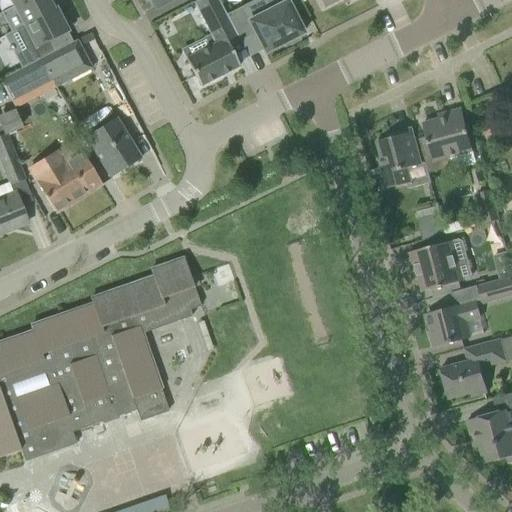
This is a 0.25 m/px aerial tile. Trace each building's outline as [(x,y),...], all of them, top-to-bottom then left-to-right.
[(0,13),(0,14),(10,33),(53,11),(52,10),(47,0),(26,0),(13,7),(0,13)] [(172,0),(145,0),(146,1),(147,0),(148,0),(154,9),(172,0)] [(239,42),(225,15),(217,0),(198,0),(192,3),(214,44),(204,49),(186,59),(185,59),(199,87),(238,67),(228,47),(239,42)] [(241,7),(225,15),(239,42),(254,34),(264,54),(282,44),(284,47),(298,40),(296,37),(302,34),(286,2),(285,2),(283,0),(270,0),(265,3),(269,10),(249,21),(241,7)] [(3,36),(9,47),(9,48),(11,52),(12,52),(21,69),(54,52),(49,41),(67,32),(55,9),(52,10),(53,11),(10,33),(3,36)] [(90,69),(75,41),(41,58),(56,87),(90,69)] [(56,87),(41,58),(0,80),(0,82),(14,109),(56,87)] [(426,138),(419,140),(424,159),(428,174),(452,168),(450,158),(473,152),(461,109),(445,114),(446,117),(423,124),(426,138)] [(9,111),(0,112),(0,133),(14,130),(9,111)] [(492,113),(478,119),(486,140),(500,134),(492,113)] [(115,119),(84,138),(109,178),(140,159),(115,119)] [(377,159),(385,190),(410,183),(406,169),(421,165),(411,129),(395,133),(396,137),(376,142),(381,158),(377,159)] [(0,137),(0,160),(10,185),(23,180),(5,135),(0,137)] [(36,182),(54,212),(99,185),(80,155),(63,165),(55,153),(28,169),(36,182)] [(476,195),(483,225),(499,221),(491,191),(476,195)] [(0,199),(0,234),(26,224),(14,194),(0,199)] [(417,219),(423,241),(444,235),(439,213),(417,219)] [(452,241),(408,253),(412,269),(416,268),(422,292),(463,281),(452,241)] [(168,412),(151,364),(152,361),(150,355),(147,353),(141,335),(191,317),(189,311),(200,307),(183,259),(150,271),(152,278),(89,300),(91,305),(30,327),(32,333),(0,343),(0,457),(20,450),(17,444),(32,438),(39,457),(75,444),(71,433),(101,422),(97,411),(113,406),(117,417),(135,411),(139,422),(168,412)] [(511,278),(478,288),(482,304),(511,295),(511,278)] [(469,338),(464,322),(480,318),(475,303),(428,315),(431,328),(429,328),(434,348),(469,338)] [(471,398),(487,393),(481,369),(506,362),(500,340),(464,350),(467,362),(440,369),(448,400),(470,394),(471,398)] [(511,412),(506,414),(506,411),(466,422),(474,449),(479,447),(484,464),(506,458),(507,464),(511,462),(511,412)] [(371,428),(374,438),(384,435),(381,425),(371,428)] [(164,494),(111,511),(154,511),(168,507),(164,494)]
